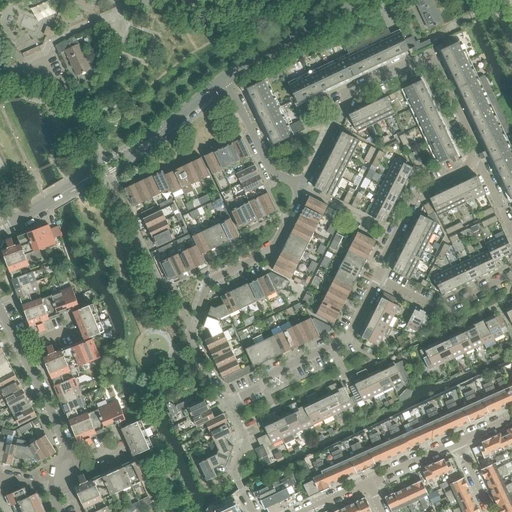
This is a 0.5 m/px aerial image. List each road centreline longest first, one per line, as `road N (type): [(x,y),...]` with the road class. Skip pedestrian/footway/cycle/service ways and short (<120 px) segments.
road 1 (residential): [(375,281),(347,337),(228,403),(217,393),(193,331),(210,277),(266,255),(299,187)]
road 2 (residential): [(0,230),(136,148),(221,80)]
road 3 (residential): [(52,487),(71,458),(0,311)]
road 4 (residential): [(299,187),(349,92),(428,57)]
road 5 (residential): [(478,159),(424,181),(375,281)]
road 6 (residential): [(221,80),(357,0)]
road 7 (residential): [(375,281),(449,311),(511,282)]
road 8 (residential): [(299,187),(276,180),(221,80)]
